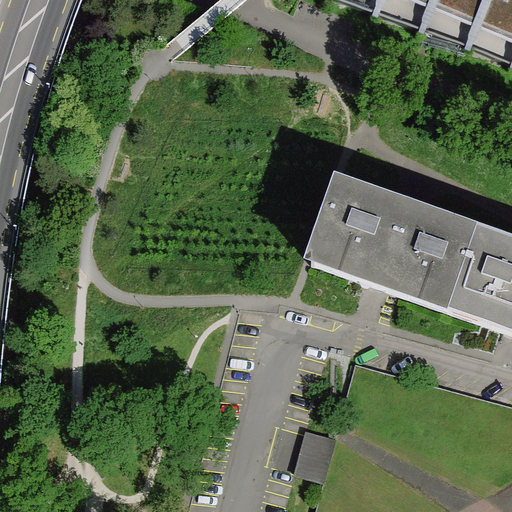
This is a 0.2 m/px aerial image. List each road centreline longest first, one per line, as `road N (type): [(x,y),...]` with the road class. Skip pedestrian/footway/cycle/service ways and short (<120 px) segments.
road 1 (primary): [(0,202),(58,0)]
road 2 (primary): [(385,0),(511,49)]
